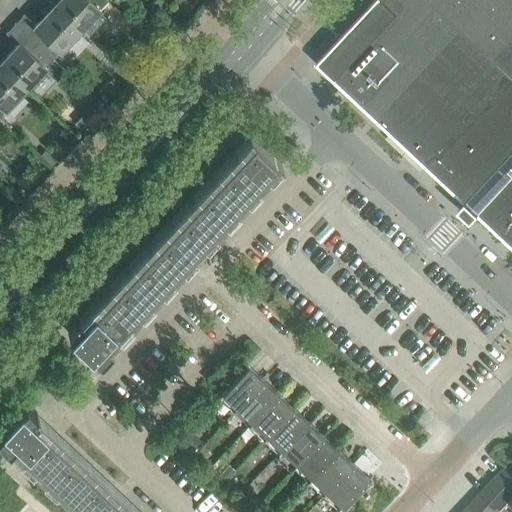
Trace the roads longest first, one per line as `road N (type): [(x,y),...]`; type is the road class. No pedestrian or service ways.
road 1 (residential): [(125,454),(81,413),(213,274)]
road 2 (tertiary): [(169,130),(0,311)]
road 3 (residential): [(433,485),(257,314)]
road 4 (unclassified): [(511,297),(335,140)]
road 5 (residential): [(125,454),(257,314)]
road 6 (residential): [(213,274),(335,140)]
